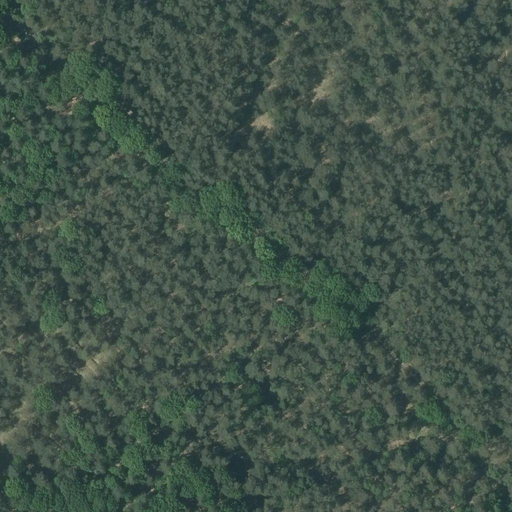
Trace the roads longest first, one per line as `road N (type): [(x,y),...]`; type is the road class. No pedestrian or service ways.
road 1 (track): [(436,404),(310,267),(170,154),(17,0)]
road 2 (track): [(436,404),(511,511)]
